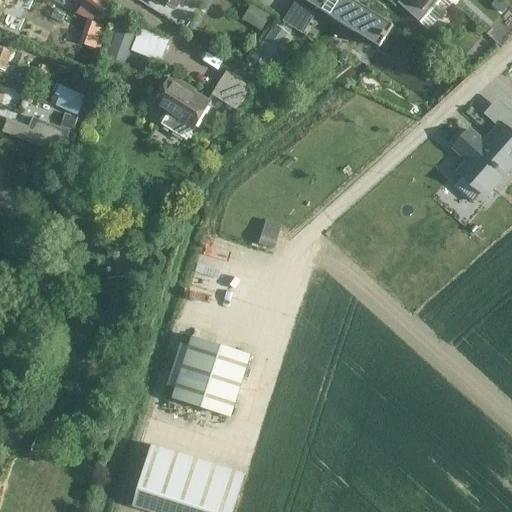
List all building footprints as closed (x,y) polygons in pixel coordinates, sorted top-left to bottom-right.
[(85,0),(82,5),(100,20),(112,4),(106,0),(85,0)] [(303,29),(314,9),(296,0),(294,0),(284,19),(303,29)] [(303,0),(379,47),(393,26),(351,0),(303,0)] [(400,0),(397,3),(419,23),(439,0),(400,0)] [(263,28),(271,12),(251,2),(243,18),(263,28)] [(108,54),(125,61),(138,27),(120,21),(108,54)] [(161,61),(170,38),(141,26),(131,48),(161,61)] [(0,67),(4,69),(10,50),(0,47),(0,67)] [(236,109),(239,104),(249,87),(226,72),(212,94),(236,109)] [(192,129),(209,102),(170,78),(153,105),(192,129)] [(63,149),(70,126),(36,116),(33,126),(7,118),(3,131),(63,149)] [(511,117),(504,127),(501,125),(498,128),(484,144),(469,131),(454,148),(469,161),(459,172),(462,175),(482,192),(485,195),(492,188),(495,191),(508,175),(505,173),(511,165),(511,117)] [(256,219),(251,242),(277,248),(282,225),(256,219)] [(109,279),(115,329),(142,326),(136,276),(109,279)] [(57,325),(67,294),(44,287),(34,318),(57,325)] [(192,338),(172,400),(231,419),(251,358),(192,338)] [(218,511),(232,469),(148,443),(131,501),(167,511),(218,511)]
